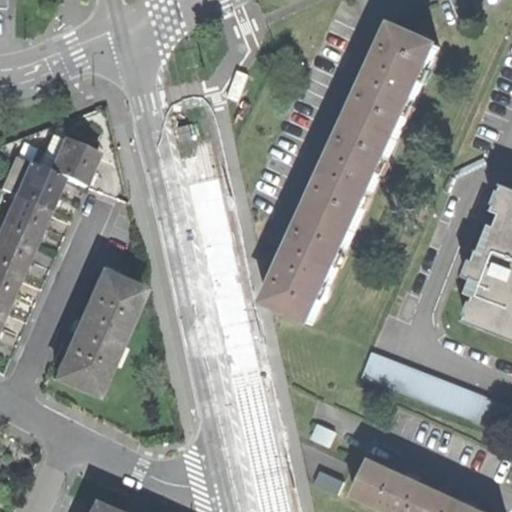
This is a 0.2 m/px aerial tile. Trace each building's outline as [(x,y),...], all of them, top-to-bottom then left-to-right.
[(442,46),(397,26),(374,77),(355,118),(399,138),(442,46)] [(356,232),(399,138),(355,118),(334,162),(312,211),(356,232)] [(64,139),(59,152),(50,173),(62,178),(83,187),(91,170),(98,154),(64,139)] [(40,163),(30,158),(28,163),(50,173),(59,152),(47,147),(40,163)] [(4,186),(15,191),(28,163),(30,158),(18,153),(4,186)] [(15,191),(13,196),(48,211),(56,192),(62,178),(50,173),(28,163),(15,191)] [(511,188),(507,187),(504,195),(502,194),(497,206),(500,207),(498,214),(505,217),(500,229),(490,256),(483,253),(479,264),(473,262),(470,270),(467,278),(473,281),(484,285),(479,298),(476,305),(472,304),(467,316),(472,318),(469,324),(511,340),(511,188)] [(0,226),(0,228),(34,243),(41,226),(48,211),(13,196),(4,216),(0,226)] [(314,324),(356,232),(312,211),(292,255),(270,304),(314,324)] [(493,226),(483,253),(490,256),(500,229),(493,226)] [(34,243),(0,228),(0,267),(19,276),(27,258),(34,243)] [(0,267),(0,307),(5,310),(13,291),(19,276),(0,267)] [(52,379),(92,396),(138,291),(99,274),(73,332),(52,379)] [(468,294),(479,298),(484,285),(473,281),(468,294)] [(373,352),(364,377),(500,430),(504,420),(510,404),(373,352)] [(374,464),(359,499),(388,511),(434,511),(442,495),(404,478),(374,464)] [(318,485),(338,495),(344,483),(324,473),(318,485)] [(481,511),(473,508),(442,495),(434,511),(481,511)]
